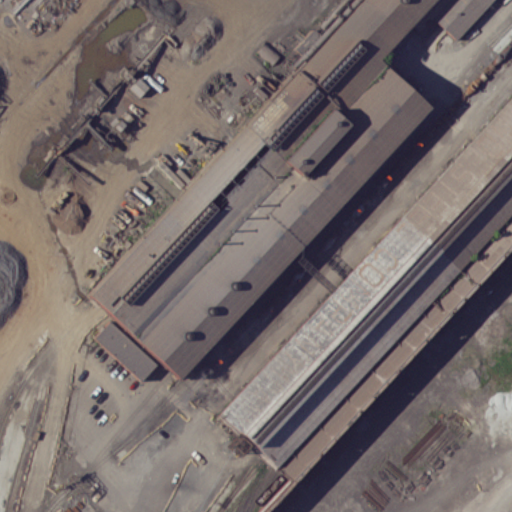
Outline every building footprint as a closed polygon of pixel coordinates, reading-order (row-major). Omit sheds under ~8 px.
[(86,295),(358,0),(438,0),(381,62),(420,98),(428,105),(176,378),(168,371),(158,362),(111,319),(92,301),(86,295)] [(486,0),(454,38),(430,17),(444,0),(486,0)] [(277,53),(262,44),(256,53),(271,62),(277,53)] [(511,91),(511,233),(287,477),(216,412),(511,91)] [(93,338),(111,319),(158,362),(140,381),(93,338)] [(73,511),(86,497),(103,511),(73,511)]
